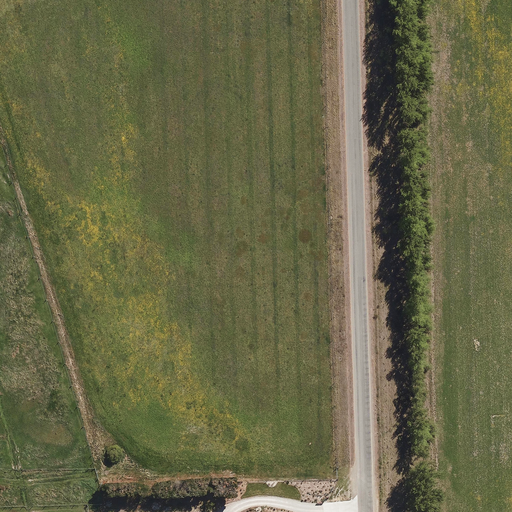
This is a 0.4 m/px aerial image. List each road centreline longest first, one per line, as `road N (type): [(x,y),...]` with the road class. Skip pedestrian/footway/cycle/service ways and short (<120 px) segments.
road 1 (unclassified): [(366,511),(351,0)]
road 2 (unknown): [(0,111),(354,100)]
